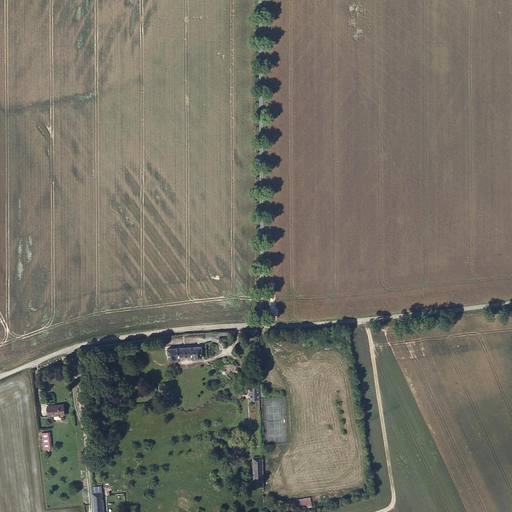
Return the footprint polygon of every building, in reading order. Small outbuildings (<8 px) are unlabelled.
[(203,347),(171,349),(172,362),(180,362),(180,358),(196,357),(196,360),(204,359),(203,347)] [(258,400),(257,373),(248,373),(250,400),(258,400)] [(71,399),(56,400),(56,410),(72,409),(71,399)] [(43,432),(43,449),(51,449),(51,432),(43,432)] [(264,488),(263,456),(252,456),(254,488),(264,488)] [(107,511),(106,491),(96,491),(97,511),(107,511)] [(309,498),(295,500),(297,509),(311,507),(309,498)]
